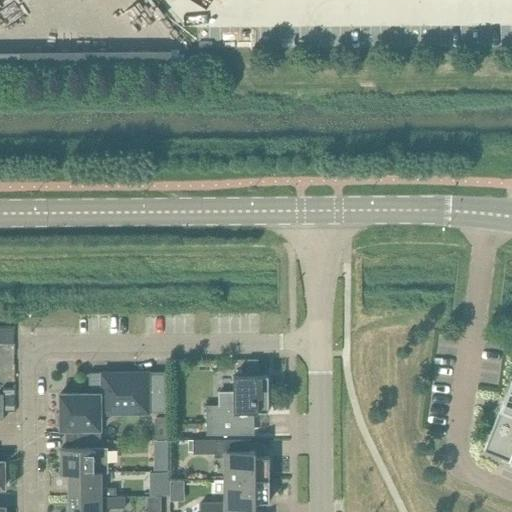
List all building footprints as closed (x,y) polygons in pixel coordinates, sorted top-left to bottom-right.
[(248,376),(234,376),(234,392),(219,392),(219,405),(206,405),(206,435),(230,435),(250,435),(250,412),(269,411),(269,376),(259,376),(258,359),(247,360),(248,376)] [(61,412),(57,412),(57,427),(61,427),(61,430),(66,430),(66,440),(100,440),(100,429),(101,429),(101,415),(150,415),(150,412),(165,412),(165,373),(89,373),(89,393),(61,394),(61,412)] [(511,375),(484,449),(504,456),(502,461),(511,464),(511,375)] [(169,440),(155,440),(156,469),(169,469),(169,440)] [(226,458),(226,480),(265,480),(265,473),(269,473),(269,457),(255,457),(255,452),(241,452),(241,440),(193,440),(193,452),(193,454),(214,454),(214,458),(226,458)] [(93,448),(61,449),(61,474),(69,474),(69,473),(93,473),(93,472),(101,472),(101,473),(108,473),(108,464),(108,448),(93,448)] [(69,473),(69,474),(69,497),(116,497),(116,488),(101,488),(101,473),(101,472),(93,472),(93,473),(69,473)] [(169,478),(151,478),(151,494),(169,494),(169,488),(169,480),(169,478)] [(183,480),(169,480),(169,488),(183,488),(183,480)] [(200,511),(241,511),(241,508),(255,508),(255,502),(270,502),(269,486),(265,486),(265,480),(226,480),(226,502),(201,503),(200,511)] [(116,497),(69,497),(69,511),(101,511),(102,508),(125,508),(125,497),(116,497)]
